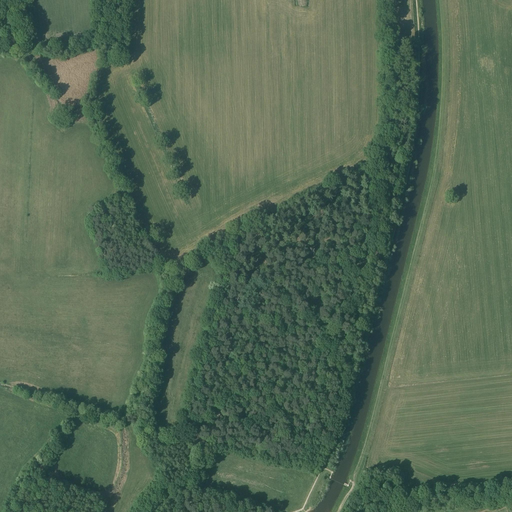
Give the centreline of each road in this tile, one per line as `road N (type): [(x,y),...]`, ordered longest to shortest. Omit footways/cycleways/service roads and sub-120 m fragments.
road 1 (track): [(386,0),(389,126),(375,246),(285,302),(182,485)]
road 2 (track): [(351,481),(433,168),(443,93),(439,0)]
